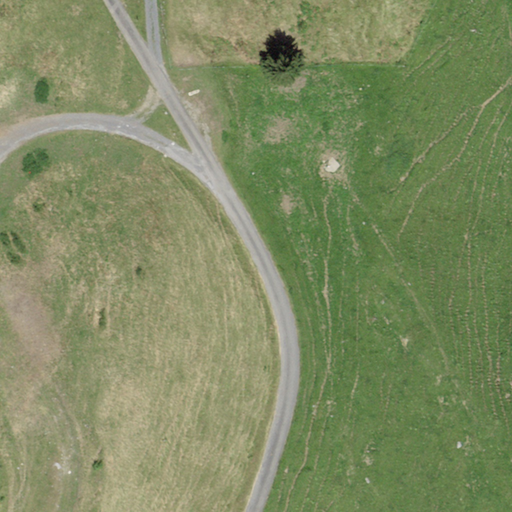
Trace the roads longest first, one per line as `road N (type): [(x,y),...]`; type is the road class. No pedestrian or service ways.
road 1 (unclassified): [(251,511),(279,429),(288,365),(284,321),(256,248),(110,0)]
road 2 (track): [(0,332),(70,427),(50,511)]
